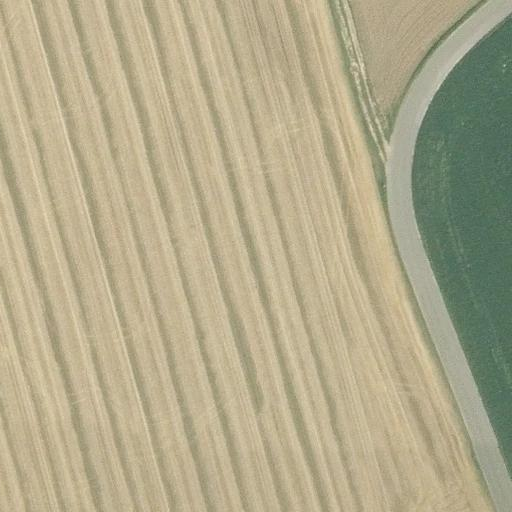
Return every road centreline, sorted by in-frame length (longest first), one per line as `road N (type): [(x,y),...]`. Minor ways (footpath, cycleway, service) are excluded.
road 1 (unclassified): [(509,511),(397,200),(408,125),(426,89),(474,29),(510,0)]
road 2 (track): [(399,166),(378,145),(361,106),(332,0)]
